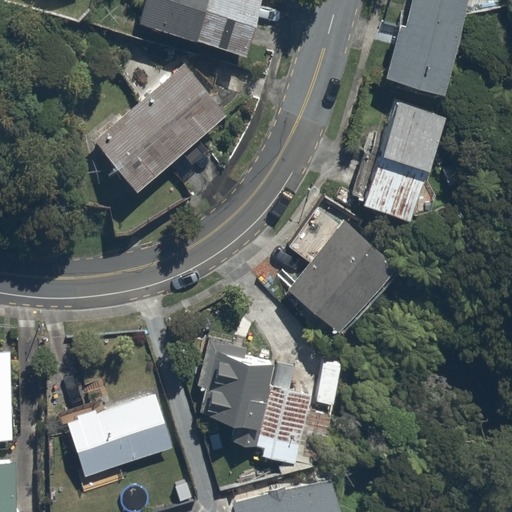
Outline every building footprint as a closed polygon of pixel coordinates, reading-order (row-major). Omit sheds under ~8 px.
[(253,0),(139,0),(134,19),(239,49),(253,0)] [(406,0),(401,19),(396,17),(379,72),(438,89),(464,0),(406,0)] [(227,110),(182,57),(91,136),(137,188),(227,110)] [(373,149),(424,166),(442,109),(391,93),(373,149)] [(225,172),(205,143),(169,169),(190,198),(225,172)] [(424,166),(373,149),(357,197),(408,213),(424,166)] [(386,269),(336,223),(281,283),(331,329),(386,269)] [(12,347),(0,346),(0,435),(11,436),(12,347)] [(273,362),(213,348),(199,411),(230,417),(224,443),(297,460),(313,391),(268,381),(273,362)] [(156,388),(64,414),(81,472),(172,446),(156,388)] [(19,507),(16,460),(0,460),(0,511),(24,511),(24,507),(19,507)] [(332,511),(323,475),(228,501),(230,511),(332,511)] [(203,511),(200,501),(163,511),(203,511)]
